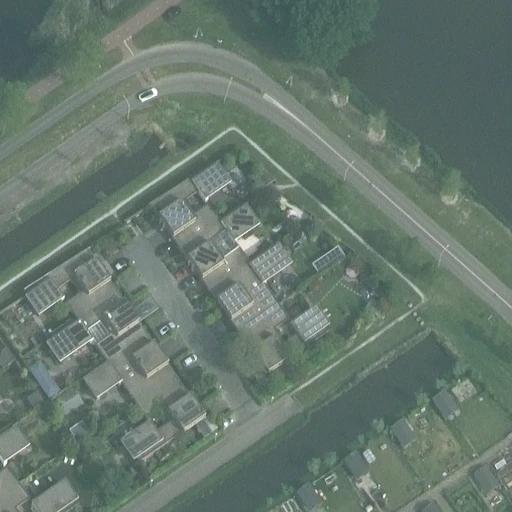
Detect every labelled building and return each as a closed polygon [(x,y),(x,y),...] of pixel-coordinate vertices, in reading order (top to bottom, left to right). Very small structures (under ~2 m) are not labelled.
[(193,218),(184,205),(197,196),(203,205),(206,203),(205,202),(227,187),(216,171),(214,172),(212,168),(147,209),(148,210),(149,210),(179,252),(218,224),(207,208),(193,218)] [(276,205),(282,196),(271,188),(262,194),(276,205)] [(207,293),(247,266),(236,250),(222,260),(213,247),(226,238),(232,247),(235,245),(234,244),(256,229),(245,213),(243,214),(240,209),(218,224),(179,252),(207,293)] [(237,336),(276,308),(262,288),(264,287),(263,286),(289,268),(278,251),(272,256),(269,251),(247,266),(207,293),(237,336)] [(38,318),(60,303),(60,304),(63,302),(57,293),(70,284),(79,297),(64,307),(76,323),(116,295),(88,254),(89,253),(89,252),(23,294),(24,295),(25,295),(26,298),(28,301),(27,302),(38,318)] [(60,364),(89,345),(89,346),(92,344),(86,335),(99,326),(108,339),(93,348),(105,365),(145,337),(116,295),(76,323),(54,338),(47,344),(60,364)] [(268,376),(328,335),(324,330),(325,329),(314,313),(292,328),(292,327),(289,329),(295,338),(282,347),(273,334),(287,324),(276,308),(237,336),(261,370),(266,378),(268,376)] [(96,401),(118,386),(118,387),(120,386),(134,407),(174,379),(145,337),(105,365),(83,380),(86,384),(85,385),(96,401)] [(138,467),(201,423),(203,421),(198,414),(174,379),(134,407),(145,422),(159,413),(168,426),(155,435),(149,426),(146,427),(147,428),(121,446),(133,464),(135,462),(138,467)] [(444,395),(432,404),(438,413),(451,405),(444,395)] [(44,406),(37,397),(27,403),(34,413),(44,406)] [(403,424),(390,432),(397,442),(409,433),(403,424)] [(90,437),(81,425),(69,434),(77,446),(90,437)] [(0,500),(19,487),(7,471),(0,475),(0,462),(3,467),(6,466),(5,465),(27,450),(16,433),(14,435),(11,430),(0,437),(0,500)] [(74,444),(66,433),(57,439),(65,451),(74,444)] [(356,455),(343,464),(350,474),(362,465),(356,455)] [(487,470),(475,479),(481,488),(493,480),(487,470)] [(72,511),(78,508),(64,486),(34,507),(34,506),(31,507),(34,511),(16,511),(29,503),(19,487),(0,500),(0,511),(72,511)] [(309,488),(297,497),(303,507),(316,498),(309,488)]
